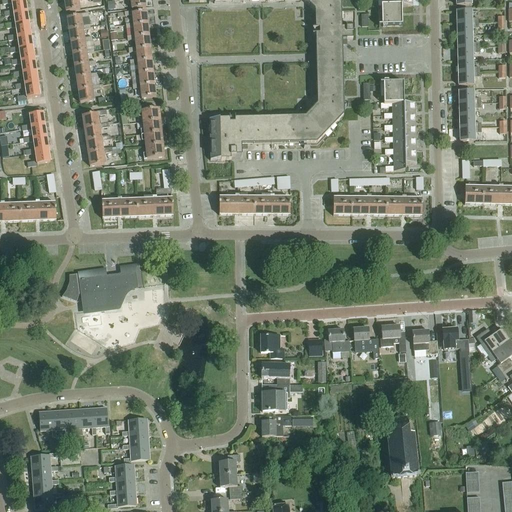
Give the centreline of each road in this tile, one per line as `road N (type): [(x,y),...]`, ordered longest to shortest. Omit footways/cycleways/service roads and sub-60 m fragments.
road 1 (residential): [(241,324),(511,304)]
road 2 (residential): [(74,240),(38,0)]
road 3 (residential): [(198,234),(439,236)]
road 4 (residential): [(433,0),(439,236)]
road 5 (residential): [(174,0),(198,234)]
road 6 (residential): [(171,451),(155,407),(137,395),(0,401)]
road 7 (unclassified): [(171,451),(236,430),(241,324)]
road 8 (residential): [(74,240),(198,234)]
